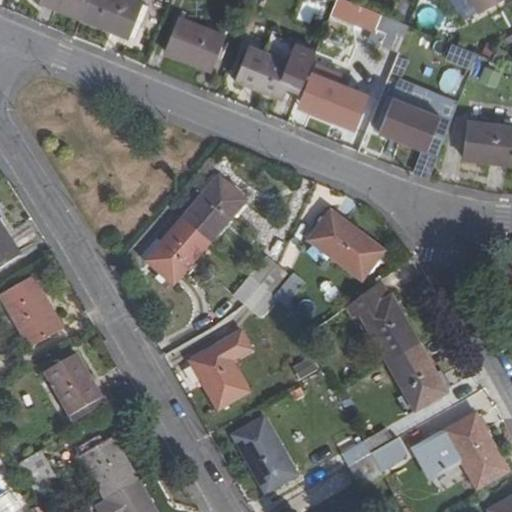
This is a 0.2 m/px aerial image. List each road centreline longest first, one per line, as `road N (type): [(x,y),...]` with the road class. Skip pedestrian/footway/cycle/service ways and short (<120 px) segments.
road 1 (residential): [(232,511),(0,110)]
road 2 (residential): [(414,205),(0,33)]
road 3 (residential): [(414,205),(511,383)]
